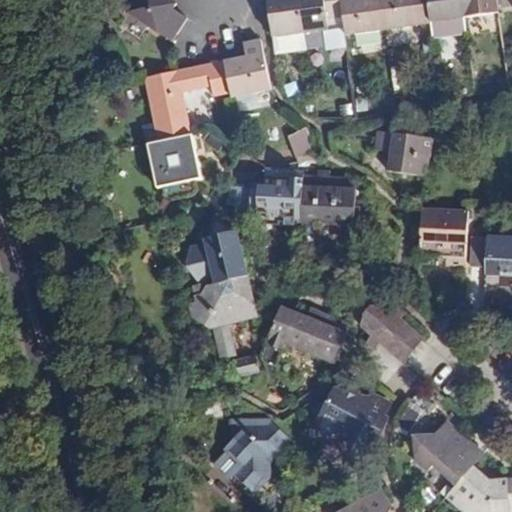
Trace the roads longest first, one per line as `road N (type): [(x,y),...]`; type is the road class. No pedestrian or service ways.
road 1 (residential): [(0,209),(60,403),(83,511)]
road 2 (residential): [(404,395),(445,346),(511,400)]
